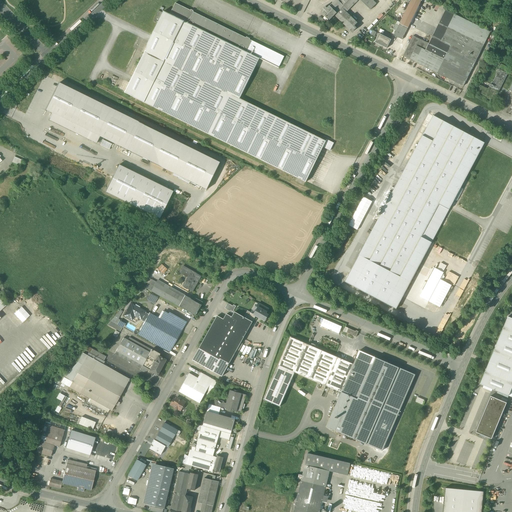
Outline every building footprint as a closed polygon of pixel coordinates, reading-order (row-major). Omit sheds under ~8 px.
[(342,8),(343,6),(338,1),(337,0),(335,0),(330,6),(329,6),(337,13),(342,8)] [(346,12),(358,0),(349,0),(347,2),(343,6),(342,8),(346,12)] [(360,0),(371,10),(376,4),(372,0),(360,0)] [(420,0),(411,0),(400,24),(408,28),(422,0),(420,0)] [(170,14),(185,22),(187,17),(190,19),(194,12),(175,3),(170,14)] [(322,13),(330,20),(335,15),(337,13),(329,6),(327,9),(325,11),(322,13)] [(335,15),(343,24),(350,16),(346,12),(342,8),(337,13),(335,15)] [(432,37),(441,42),(454,15),(445,10),(432,37)] [(260,59),(247,52),(185,22),(170,14),(164,11),(163,13),(158,23),(144,52),(239,99),(240,99),(260,59)] [(153,21),(158,23),(163,13),(159,11),(153,21)] [(246,38),(194,12),(190,19),(187,17),(185,22),(247,52),(252,41),(250,40),(250,39),(246,37),(246,38)] [(490,32),(454,15),(441,42),(477,59),(490,32)] [(343,24),(350,30),(357,23),(350,16),(343,24)] [(400,24),(394,35),(402,40),(402,39),(408,28),(400,24)] [(375,42),(387,48),(388,45),(391,39),(379,34),(375,42)] [(403,40),(402,39),(402,40),(394,35),(393,35),(391,39),(388,45),(398,49),(403,40)] [(464,86),(477,59),(441,42),(432,37),(429,44),(413,36),(403,57),(464,86)] [(260,59),(279,68),(284,57),(252,41),(247,52),(260,59)] [(326,141),(240,99),(239,99),(144,52),(124,93),(306,182),(323,147),(330,151),(334,143),(326,139),(326,141)] [(499,70),(496,76),(504,80),(507,74),(502,72),(499,70)] [(493,101),(504,80),(496,76),(492,85),(490,84),(490,85),(491,86),(489,90),(477,84),(474,90),(486,96),(486,97),(493,101)] [(52,113),(49,120),(96,143),(99,137),(207,190),(220,163),(59,83),(45,110),(50,112),(52,113)] [(344,281),(396,309),(484,143),(433,116),(344,281)] [(12,162),(19,166),(22,160),(14,157),(12,162)] [(119,165),(105,192),(159,218),(173,192),(119,165)] [(357,230),(372,202),(363,197),(348,225),(357,230)] [(499,234),(502,235),(502,234),(505,236),(508,230),(500,225),(497,231),(500,233),(499,234)] [(502,235),(499,234),(496,234),(494,236),(493,238),(493,241),(494,243),(497,244),(499,244),(502,243),(503,240),(503,238),(502,235)] [(480,247),(476,255),(481,258),(486,250),(480,247)] [(157,269),(163,274),(167,269),(161,265),(157,269)] [(183,287),(192,292),(201,277),(182,266),(179,272),(188,277),(183,287)] [(465,276),(470,279),(475,269),(470,266),(465,276)] [(444,273),(434,268),(419,297),(428,301),(444,273)] [(429,302),(440,308),(452,285),(440,279),(429,302)] [(144,288),(151,291),(156,282),(151,280),(147,284),(144,288)] [(183,297),(184,295),(185,295),(157,280),(156,282),(183,297)] [(151,291),(178,306),(183,297),(156,282),(151,291)] [(158,298),(150,294),(146,300),(154,304),(158,298)] [(184,295),(183,297),(178,306),(196,316),(202,305),(184,295)] [(225,309),(230,312),(231,311),(232,308),(233,306),(228,303),(225,309)] [(134,316),(140,320),(141,319),(144,313),(145,312),(131,304),(124,316),(129,319),(131,315),(134,316)] [(256,316),(265,321),(268,315),(266,314),(268,309),(258,304),(256,308),(257,309),(254,315),(256,316)] [(21,307),(14,314),(22,323),(30,316),(21,307)] [(159,319),(163,321),(168,314),(164,311),(159,319)] [(247,311),(244,317),(252,322),(256,316),(254,315),(250,312),(247,311)] [(168,314),(163,321),(181,331),(186,322),(168,312),(168,314)] [(235,312),(232,317),(229,323),(210,356),(228,366),(252,322),(244,317),(235,312)] [(140,331),(145,334),(155,316),(149,313),(148,315),(144,321),(139,331),(140,331)] [(227,314),(224,319),(229,323),(232,317),(227,314)] [(171,349),(181,331),(163,321),(159,319),(155,316),(145,334),(171,349)] [(210,356),(229,323),(224,319),(217,316),(199,349),(210,356)] [(480,384),(509,396),(511,387),(511,318),(508,317),(480,384)] [(342,327),(323,319),(320,326),(339,334),(342,327)] [(108,325),(120,332),(122,328),(117,325),(110,321),(108,325)] [(145,334),(140,331),(137,335),(169,352),(171,349),(145,334)] [(294,372),(341,392),(353,364),(291,337),(278,365),(279,366),(294,372)] [(114,354),(140,369),(150,353),(128,341),(123,338),(114,354)] [(129,338),(128,341),(150,353),(140,369),(140,370),(151,376),(152,373),(150,371),(158,356),(158,357),(160,354),(129,338)] [(90,353),(104,361),(106,357),(92,349),(90,353)] [(222,377),(228,366),(210,356),(199,349),(192,360),(222,377)] [(359,351),(353,364),(341,392),(326,427),(382,451),(415,375),(359,351)] [(87,356),(82,365),(69,387),(90,399),(89,402),(108,413),(109,410),(112,411),(129,380),(103,365),(105,362),(89,353),(87,356)] [(78,362),(82,365),(87,356),(83,353),(78,362)] [(152,373),(157,375),(165,360),(158,357),(158,356),(150,371),(152,373)] [(61,383),(69,387),(82,365),(78,362),(64,377),(61,383)] [(294,372),(279,366),(278,366),(264,400),(280,407),(294,373),(294,372)] [(210,385),(208,384),(199,379),(198,378),(189,373),(181,389),(201,400),(207,391),(207,390),(210,385)] [(202,373),(199,379),(208,384),(212,379),(202,373)] [(210,385),(214,387),(217,381),(212,379),(208,384),(210,385)] [(201,400),(181,389),(179,392),(200,403),(201,400)] [(233,411),(241,413),(246,395),(237,393),(238,391),(235,390),(234,392),(230,391),(226,404),(225,408),(228,409),(227,411),(233,413),(233,411)] [(59,393),(56,399),(61,401),(61,402),(64,396),(59,393)] [(476,432),(492,439),(507,403),(490,396),(476,432)] [(178,409),(181,411),(185,403),(182,401),(182,400),(181,399),(179,399),(176,398),(174,401),(173,400),(172,400),(172,401),(172,402),(170,405),(175,407),(174,408),(177,410),(178,409)] [(206,412),(203,423),(231,431),(235,432),(238,423),(234,422),(234,420),(206,412)] [(464,428),(469,416),(464,414),(459,426),(464,428)] [(78,425),(92,430),(95,423),(81,417),(78,425)] [(64,428),(65,425),(47,420),(46,423),(64,428)] [(164,423),(159,432),(172,439),(174,435),(177,436),(179,432),(164,423)] [(231,434),(231,431),(203,423),(203,426),(220,431),(231,434)] [(44,424),(39,441),(54,445),(59,447),(64,430),(44,424)] [(196,448),(195,451),(213,456),(218,437),(220,431),(203,426),(202,425),(202,426),(200,432),(197,443),(196,448)] [(95,438),(71,431),(66,448),(89,455),(95,438)] [(218,437),(229,440),(231,434),(220,431),(218,437)] [(167,448),(172,439),(159,432),(154,440),(165,446),(167,448)] [(148,449),(160,455),(165,446),(154,440),(153,440),(148,449)] [(50,457),(54,445),(39,441),(36,452),(50,457)] [(190,450),(188,456),(186,464),(192,466),(213,472),(214,471),(217,457),(213,456),(195,451),(191,450),(190,450)] [(305,465),(330,471),(347,475),(350,463),(308,453),(305,465)] [(214,471),(219,472),(219,471),(220,471),(220,468),(223,458),(217,456),(217,457),(214,471)] [(67,459),(66,463),(87,469),(88,467),(86,466),(87,464),(67,459)] [(137,460),(128,476),(137,481),(146,465),(137,460)] [(95,471),(87,469),(66,463),(62,481),(61,483),(77,487),(76,490),(83,492),(84,489),(90,491),(95,471)] [(142,504),(146,505),(155,464),(152,464),(142,504)] [(146,505),(150,506),(163,509),(164,509),(173,469),(155,464),(146,505)] [(301,481),(326,487),(330,471),(305,465),(301,481)] [(170,510),(170,511),(175,511),(181,511),(186,496),(187,489),(191,474),(190,474),(179,471),(171,506),(170,510)] [(187,489),(195,491),(198,475),(191,473),(190,474),(191,474),(187,489)] [(198,503),(204,504),(213,506),(219,482),(204,478),(198,503)] [(60,488),(61,483),(62,481),(50,479),(48,485),(60,488)] [(319,511),(326,487),(301,481),(295,506),(293,511),(319,511)] [(477,491),(445,488),(445,496),(443,511),(481,511),(483,492),(477,491)] [(181,511),(189,511),(193,497),(186,496),(181,511)]
